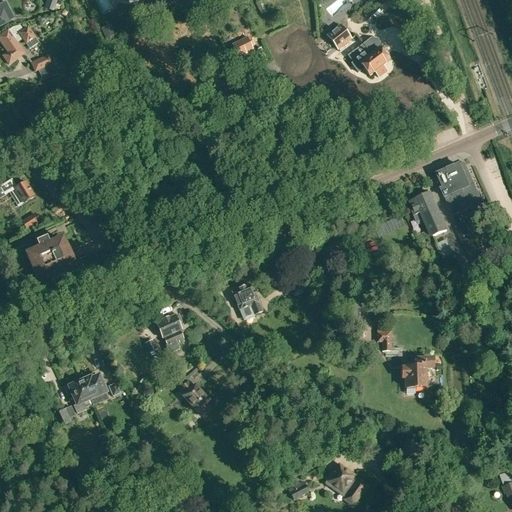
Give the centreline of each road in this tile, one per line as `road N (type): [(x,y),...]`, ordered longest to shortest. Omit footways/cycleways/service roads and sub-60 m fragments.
road 1 (track): [(154,279),(457,511)]
road 2 (tertiary): [(154,279),(471,140)]
road 3 (unclassified): [(154,279),(0,144)]
road 4 (tertiary): [(0,347),(154,279)]
road 5 (track): [(425,0),(471,140)]
